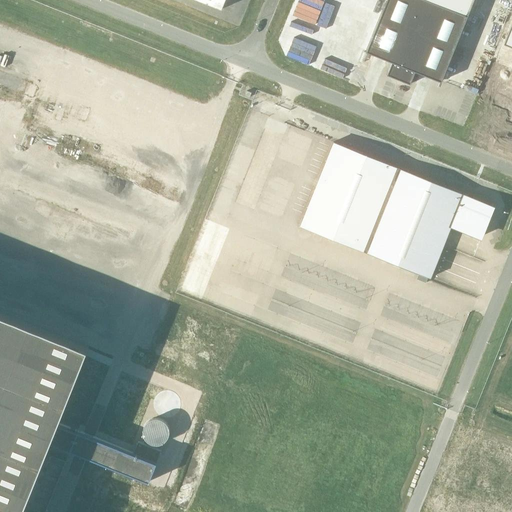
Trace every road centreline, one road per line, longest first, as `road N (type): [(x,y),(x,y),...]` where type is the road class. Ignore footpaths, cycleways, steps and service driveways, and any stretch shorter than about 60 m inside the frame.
road 1 (unknown): [(299,84),(247,205),(241,238),(292,284),(449,349)]
road 2 (unclassified): [(511,169),(246,63)]
road 3 (unknown): [(221,115),(116,378)]
road 4 (unknown): [(0,43),(31,42),(221,115)]
road 5 (unclassified): [(246,63),(88,0)]
road 6 (unclassified): [(452,410),(511,261)]
